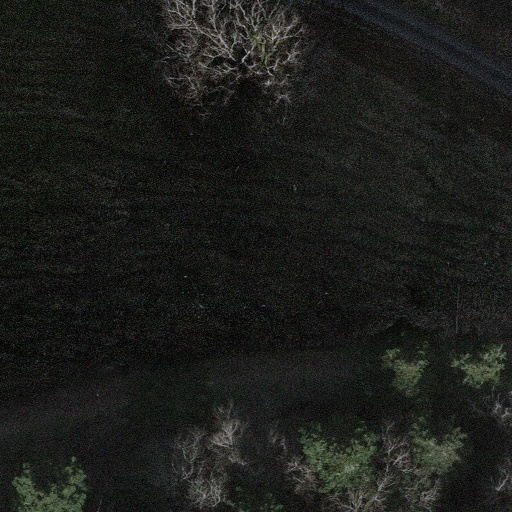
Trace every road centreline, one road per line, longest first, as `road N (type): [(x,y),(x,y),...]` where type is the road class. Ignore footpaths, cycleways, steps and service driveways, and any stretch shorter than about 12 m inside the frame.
road 1 (track): [(511,339),(268,351),(0,404)]
road 2 (unclassified): [(357,0),(511,82)]
